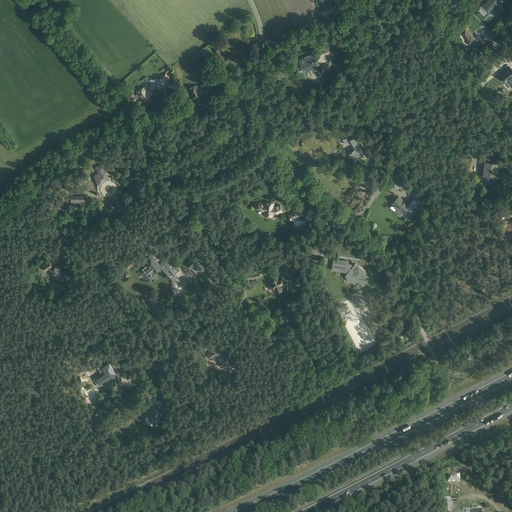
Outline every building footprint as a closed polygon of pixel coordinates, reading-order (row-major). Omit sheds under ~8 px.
[(332,0),(325,0),(331,10),(336,7),(332,0)] [(407,0),(404,3),(410,10),(414,7),(407,0)] [(487,0),(478,10),(484,16),(494,6),(496,7),(495,8),(497,10),(498,9),(501,12),(504,8),(498,2),(496,0),(487,0)] [(465,29),(460,32),(465,39),(470,36),(465,29)] [(200,51),(211,62),(215,58),(204,47),(200,51)] [(218,49),(214,52),(222,63),(223,62),(225,66),(224,67),(228,72),(231,70),(232,70),(233,70),(234,69),(234,68),(234,67),(227,59),(226,60),(218,49)] [(305,71),(319,65),(314,54),(300,60),(305,71)] [(511,70),(509,67),(505,70),(506,70),(503,72),(499,74),(505,82),(511,77),(511,70)] [(168,87),(174,90),(177,85),(176,84),(177,82),(173,80),(172,82),(171,82),(168,87)] [(204,84),(202,85),(204,90),(211,87),(216,86),(220,84),(215,80),(207,83),(206,81),(204,82),(204,84)] [(201,89),(199,89),(198,85),(189,89),(193,98),(196,97),(195,96),(202,93),(201,89)] [(133,94),(129,96),(133,101),(137,99),(136,99),(140,96),(141,99),(143,101),(150,96),(152,95),(150,91),(148,92),(145,87),(137,92),(138,93),(134,95),(133,94)] [(358,157),(364,157),(364,158),(367,156),(366,153),(364,155),(362,152),(363,152),(358,144),(359,143),(357,140),(356,141),(354,137),(350,140),(349,137),(343,139),(344,144),(346,143),(348,145),(352,144),(355,148),(351,152),(352,152),(350,154),(354,158),(357,158),(358,157)] [(485,162),(484,171),(485,171),(484,176),(488,177),(490,176),(494,176),(494,172),(496,172),(496,168),(497,168),(498,163),(485,162)] [(102,164),(96,167),(99,173),(95,175),(99,184),(109,179),(105,170),(102,164)] [(363,183),(367,178),(356,169),(353,173),(361,179),(359,181),(363,183)] [(396,183),(400,187),(405,182),(401,177),(396,183)] [(398,196),(392,204),(392,205),(397,208),(394,211),(399,216),(402,213),(407,208),(411,211),(413,209),(419,201),(414,198),(410,203),(410,202),(408,204),(398,196)] [(273,214),(275,213),(282,211),(280,205),(274,207),(273,207),(273,203),(265,202),(264,204),(259,202),(256,209),(262,211),(264,211),(264,215),(273,216),(273,214)] [(290,221),(303,216),(301,211),(293,214),(288,216),(290,221)] [(317,257),(319,245),(311,244),(309,256),(317,257)] [(193,271),(200,264),(193,256),(185,262),(193,271)] [(131,257),(123,261),(125,264),(128,268),(135,264),(133,260),(131,257)] [(153,258),(140,270),(148,280),(152,277),(151,276),(151,274),(154,271),(155,272),(155,271),(160,267),(173,281),(173,280),(176,277),(174,274),(179,269),(179,270),(180,270),(169,258),(163,264),(162,262),(159,265),(153,258)] [(363,273),(364,271),(359,267),(357,268),(354,266),(353,267),(349,264),(347,264),(347,262),(334,260),(332,270),(346,272),(346,271),(347,271),(348,272),(346,275),(348,277),(349,279),(351,280),(353,281),(355,282),(356,281),(363,286),(369,278),(363,273)] [(288,261),(282,264),(286,272),(286,271),(288,275),(294,272),(288,261)] [(64,276),(57,266),(53,269),(52,267),(49,262),(42,266),(46,271),(49,269),(57,281),(64,276)] [(278,275),(269,279),(271,282),(274,289),(276,293),(277,292),(278,294),(279,294),(281,293),(282,292),(281,290),(285,289),(283,285),(285,285),(285,283),(281,275),(278,277),(278,275)] [(340,307),(336,309),(340,316),(350,312),(346,304),(340,307)] [(329,327),(335,335),(339,332),(333,324),(329,327)] [(228,365),(227,347),(209,349),(209,357),(219,356),(220,365),(228,365)] [(116,373),(109,363),(102,367),(106,373),(97,379),(100,384),(116,373)] [(155,423),(162,415),(151,406),(148,409),(151,412),(146,417),(147,418),(148,417),(155,423)] [(164,445),(158,443),(156,449),(158,450),(158,451),(162,452),(162,451),(164,451),(165,448),(163,448),(164,445)]
